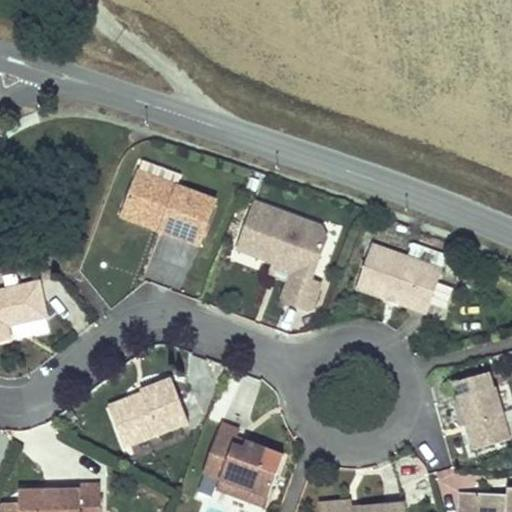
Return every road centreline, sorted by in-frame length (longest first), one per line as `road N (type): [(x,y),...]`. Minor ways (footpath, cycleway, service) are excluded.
road 1 (unclassified): [(0,55),(511,232)]
road 2 (residential): [(0,399),(39,393),(122,328),(154,315),(187,319),(309,365)]
road 3 (residential): [(309,365),(306,411),(336,441),(373,441),(402,418),(408,381),(393,353),(364,338),(319,352)]
road 4 (track): [(190,118),(194,101),(175,75),(120,34),(92,0)]
